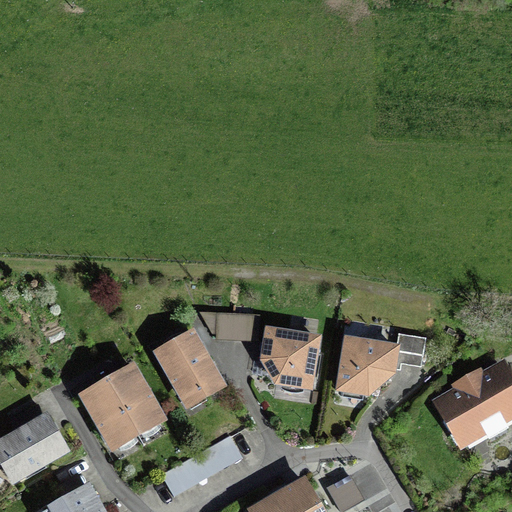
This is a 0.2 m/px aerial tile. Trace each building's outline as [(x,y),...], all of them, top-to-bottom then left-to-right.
[(259,341),(260,314),(200,311),(200,314),(211,333),(216,334),(215,339),(259,341)] [(322,332),(266,323),(260,356),(274,382),(282,383),(280,394),(303,397),(304,386),(313,388),(322,332)] [(195,324),(153,347),(186,406),(189,405),(191,408),(208,399),(206,395),(228,383),(195,324)] [(402,354),(347,346),(338,400),(369,406),(398,382),(402,354)] [(135,357),(107,373),(140,430),(149,445),(167,435),(159,420),(168,415),(135,357)] [(511,377),(506,367),(433,408),(461,456),(511,427),(511,377)] [(135,433),(140,430),(107,373),(77,390),(110,448),(118,443),(124,454),(141,444),(135,433)] [(15,427),(0,435),(0,462),(0,463),(12,482),(25,475),(27,479),(47,468),(45,463),(71,449),(47,408),(44,410),(39,402),(10,418),(15,427)] [(174,497),(243,457),(230,435),(161,475),(174,497)] [(298,511),(321,499),(305,471),(247,505),(251,511),(298,511)] [(38,511),(101,511),(107,509),(90,478),(84,481),(79,472),(57,485),(62,494),(48,502),(49,505),(38,511)] [(335,500),(359,487),(351,473),(327,486),(335,500)] [(359,487),(335,500),(341,511),(342,511),(365,499),(359,487)] [(329,511),(321,499),(298,511),(329,511)]
